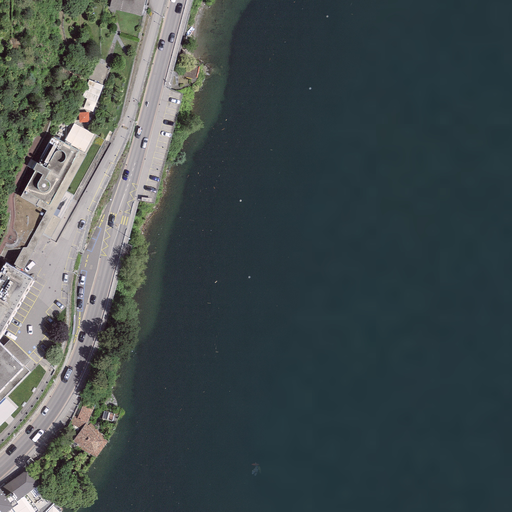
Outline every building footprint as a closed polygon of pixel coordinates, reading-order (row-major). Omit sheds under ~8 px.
[(144,0),(111,0),(109,8),(141,15),(144,0)] [(197,68),(186,66),(183,76),(194,79),(197,68)] [(96,113),(105,86),(95,82),(86,110),(96,113)] [(75,124),(68,142),(90,150),(97,133),(75,124)] [(52,134),(22,187),(55,206),(85,153),(52,134)] [(0,401),(30,371),(24,364),(23,365),(0,342),(0,337),(33,278),(6,262),(0,271),(0,401)] [(94,407),(84,403),(77,417),(74,415),(70,424),(81,429),(85,423),(87,423),(88,420),(94,407)] [(107,441),(88,420),(87,423),(85,423),(81,429),(72,441),(96,457),(107,441)] [(39,483),(28,468),(0,489),(0,487),(0,511),(36,511),(39,510),(26,493),(39,483)]
